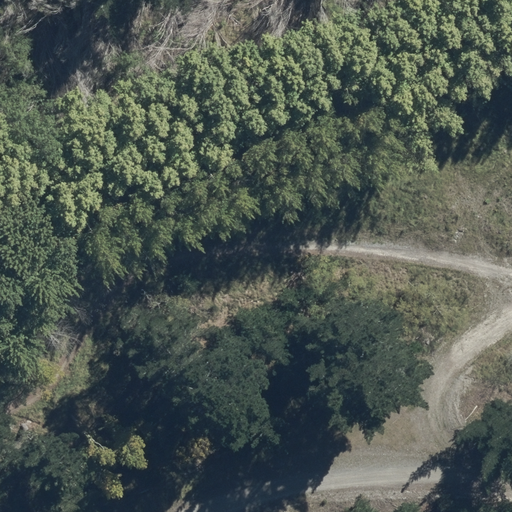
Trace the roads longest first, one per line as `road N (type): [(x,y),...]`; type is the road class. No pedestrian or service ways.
road 1 (track): [(0,358),(33,345),(79,283),(145,241),(260,235),(405,245),(511,306)]
road 2 (track): [(241,511),(511,321)]
road 3 (track): [(511,486),(351,469),(286,481),(210,511)]
